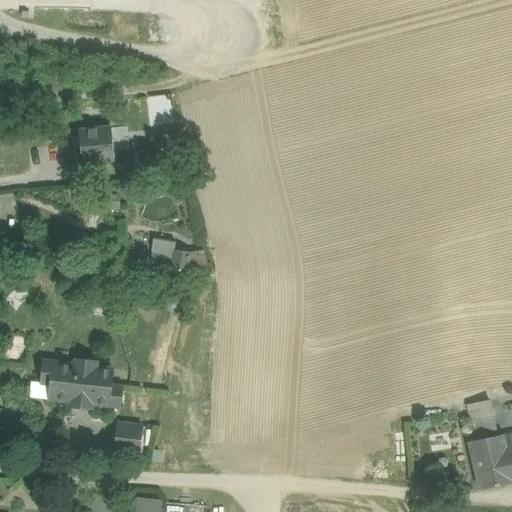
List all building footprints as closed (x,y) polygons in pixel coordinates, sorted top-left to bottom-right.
[(148,125),(150,145),(173,144),(172,123),(148,125)] [(144,126),(112,128),(114,153),(147,151),(144,126)] [(112,128),(80,131),(82,164),(115,161),(114,153),(112,128)] [(313,278),(220,287),(233,423),(511,397),(511,210),(506,211),(508,224),(461,228),(461,233),(432,235),(433,243),(373,248),(374,257),(311,263),(313,278)] [(155,239),(151,267),(188,274),(191,253),(175,251),(176,243),(155,239)] [(204,251),(191,253),(188,274),(213,275),(204,251)] [(76,366),(44,362),(42,383),(51,384),(50,399),(72,401),(71,407),(92,409),(92,404),(121,407),(122,388),(110,387),(112,370),(96,368),(97,362),(77,360),(76,366)] [(489,400),(467,405),(473,434),(496,430),(489,400)] [(142,428),(119,426),(115,452),(139,454),(142,428)] [(511,434),(503,436),(511,472),(511,434)] [(511,472),(503,436),(469,444),(480,490),(511,483),(511,472)] [(124,511),(156,511),(158,496),(128,491),(124,511)] [(204,511),(205,507),(168,503),(166,511),(204,511)]
